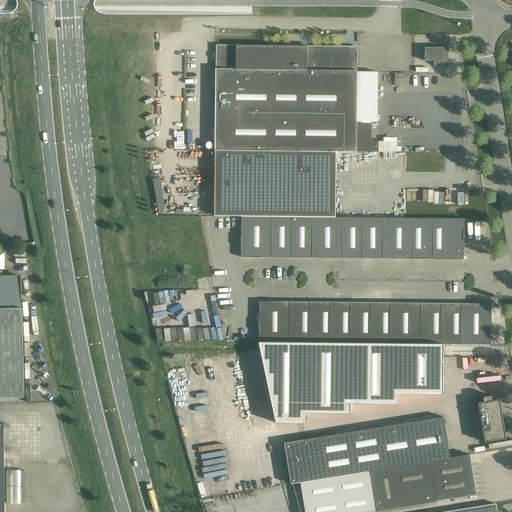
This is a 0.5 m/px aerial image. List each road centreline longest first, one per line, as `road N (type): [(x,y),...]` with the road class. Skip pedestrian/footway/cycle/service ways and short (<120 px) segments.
road 1 (primary): [(39,0),(54,195),(76,323),(124,511)]
road 2 (primary): [(153,511),(131,440),(84,191),(67,0)]
road 3 (unknown): [(511,381),(281,432),(262,468),(283,511)]
road 4 (unclassified): [(511,223),(481,15)]
road 5 (unknown): [(390,511),(511,487)]
